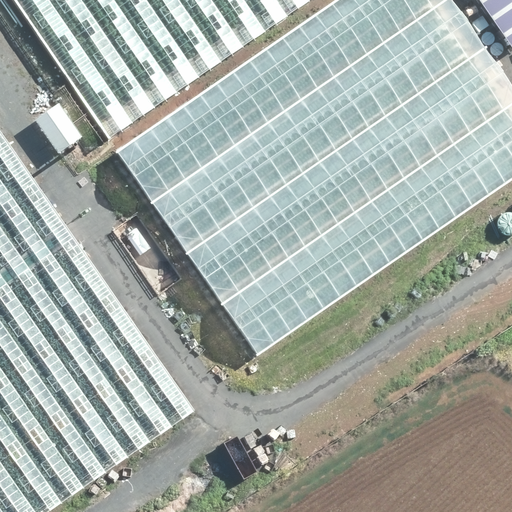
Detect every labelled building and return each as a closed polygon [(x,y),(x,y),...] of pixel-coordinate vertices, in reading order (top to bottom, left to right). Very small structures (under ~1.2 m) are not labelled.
[(3,0),(90,131),(289,0),(3,0)] [(511,71),(463,0),(363,0),(119,165),(263,377),(511,209),(511,71)] [(494,27),(500,35),(511,52),(511,0),(475,0),(479,5),(494,27)] [(83,143),(59,103),(32,120),(55,159),(83,143)] [(0,128),(0,511),(49,511),(199,406),(0,128)]
